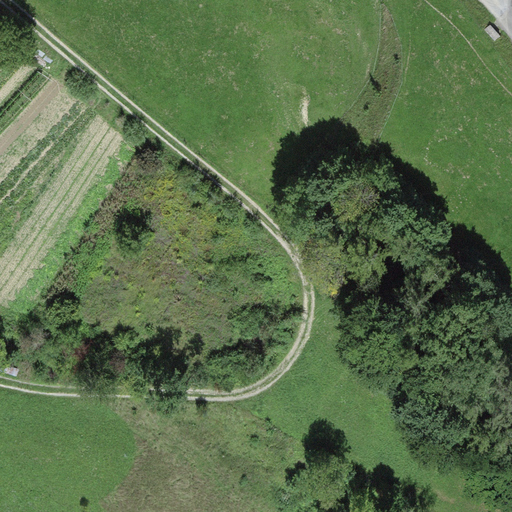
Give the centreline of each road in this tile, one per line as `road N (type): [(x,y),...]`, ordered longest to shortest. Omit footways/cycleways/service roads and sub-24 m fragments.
road 1 (track): [(4,0),(240,192),(299,253),(309,304),(301,344),(249,390),(0,383)]
road 2 (track): [(299,253),(511,487)]
